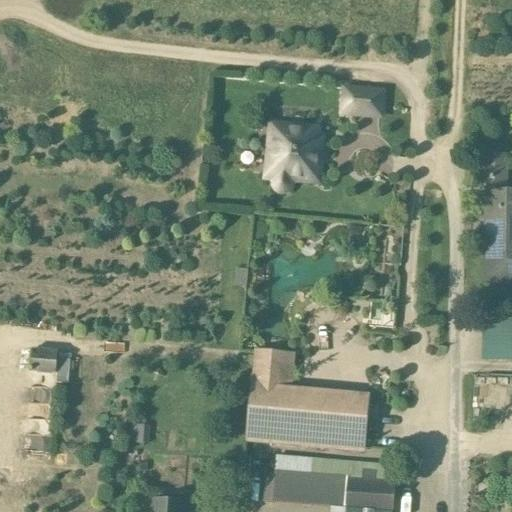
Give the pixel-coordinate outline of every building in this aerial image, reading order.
[(360,91),(345,90),(343,114),(357,115),(360,91)] [(382,93),(360,91),(357,115),(380,117),(382,93)] [(318,130),(281,126),(279,149),(273,149),(270,179),(274,179),(273,183),(274,187),(276,191),(280,193),(285,194),(288,192),(291,189),(292,185),(293,180),(318,183),(319,166),(317,166),(318,155),(320,155),(321,144),(316,144),(318,130)] [(511,191),(505,192),(506,156),(484,156),(484,211),(488,211),(487,281),(511,281),(511,191)] [(511,320),(487,320),(486,360),(511,360),(511,320)] [(56,355),(30,353),(24,432),(51,434),(56,355)] [(257,353),(254,379),(252,379),(247,439),(282,442),(286,394),(289,356),(257,353)] [(367,402),(286,394),(282,442),(363,449),(367,402)] [(132,424),(131,441),(150,442),(151,425),(132,424)] [(396,469),(376,468),(375,484),(395,485),(396,469)] [(348,481),(274,475),(272,503),(330,508),(345,509),(348,481)] [(375,484),(371,484),(348,481),(345,509),(389,511),(392,511),(395,485),(375,484)] [(182,511),(183,504),(154,501),(152,511),(182,511)]
